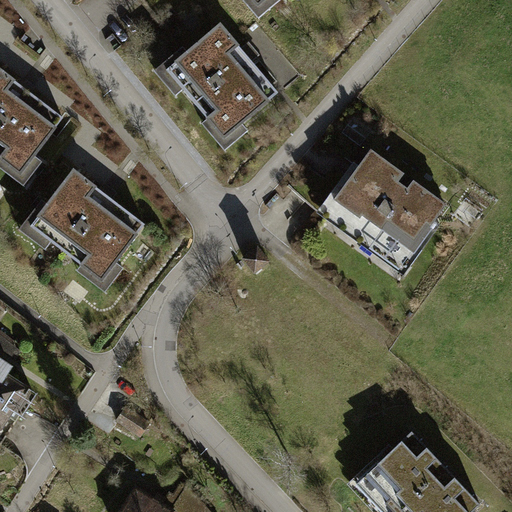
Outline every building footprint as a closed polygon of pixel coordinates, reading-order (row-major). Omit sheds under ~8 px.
[(219,24),(166,69),(224,137),(278,92),(219,24)] [(61,117),(0,70),(0,160),(19,175),(61,117)] [(351,161),(314,213),(402,275),(439,223),(434,220),(446,203),(413,180),(407,189),(397,181),(403,173),(370,150),(359,166),(351,161)] [(143,223),(73,169),(29,226),(102,279),(143,223)] [(254,248),(239,259),(250,273),(264,262),(254,248)] [(20,351),(0,337),(0,348),(14,358),(20,351)] [(0,443),(34,393),(5,374),(10,366),(0,359),(0,443)] [(148,423),(124,406),(115,419),(139,436),(148,423)] [(380,460),(360,478),(373,492),(374,501),(384,511),(471,511),(480,504),(412,430),(393,447),(389,443),(375,455),(380,460)] [(158,492),(154,498),(173,510),(172,511),(207,511),(187,488),(180,485),(170,500),(158,492)] [(172,511),(173,510),(154,498),(135,486),(118,511),(172,511)]
